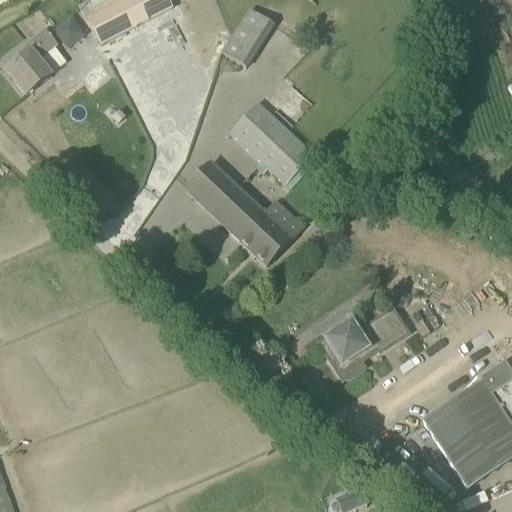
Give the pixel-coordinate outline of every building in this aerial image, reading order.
[(101,46),(171,10),(166,0),(124,0),(87,19),(101,46)] [(88,0),(94,9),(111,0),(88,0)] [(270,24),(249,11),(222,54),(243,67),(270,24)] [(24,50),(29,56),(7,74),(26,99),(48,81),(47,80),(66,65),(54,50),(55,49),(44,34),(24,50)] [(227,136),(284,190),(313,159),(257,105),(227,136)] [(292,242),(264,216),(210,166),(185,193),(266,270),(292,242)] [(345,217),(349,202),(332,197),(328,213),(345,217)] [(392,314),(363,332),(367,337),(360,342),(351,327),(325,343),(328,348),(322,352),(343,384),(363,371),(359,365),(377,353),(379,356),(407,337),(392,314)] [(466,493),(497,473),(511,462),(511,431),(510,428),(511,426),(511,376),(505,366),(479,382),(482,387),(423,426),(466,493)] [(0,511),(11,511),(5,491),(0,492),(0,511)] [(361,496),(359,492),(335,503),(335,504),(331,507),(329,511),(358,511),(366,508),(364,504),(366,503),(363,495),(361,496)]
